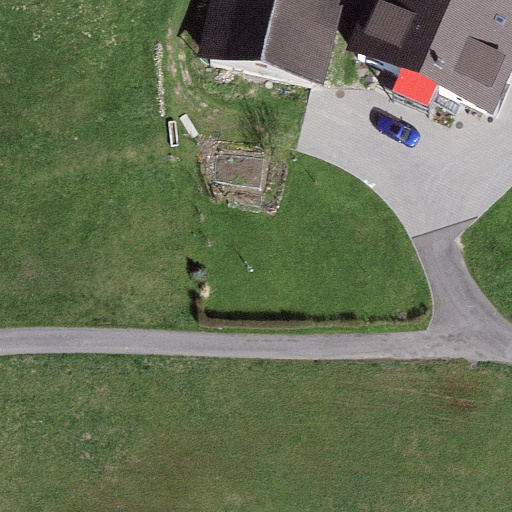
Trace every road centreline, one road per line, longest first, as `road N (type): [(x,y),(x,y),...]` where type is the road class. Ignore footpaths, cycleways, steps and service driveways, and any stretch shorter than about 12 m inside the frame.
road 1 (unclassified): [(511,351),(51,342),(0,350)]
road 2 (unknown): [(508,350),(426,207)]
